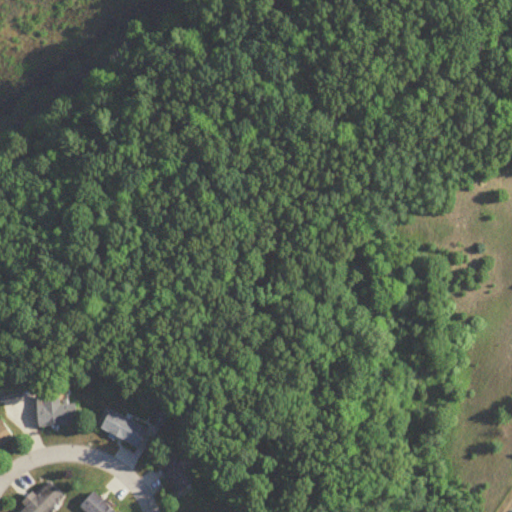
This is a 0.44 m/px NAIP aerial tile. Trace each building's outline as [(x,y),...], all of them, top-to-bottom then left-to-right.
[(27,397),(24,381),(3,386),(6,401),(27,397)] [(40,426),(78,426),(78,406),(62,406),(62,397),(40,397),(40,426)] [(138,449),(148,430),(112,410),(102,429),(138,449)] [(169,418),(156,411),(150,422),(163,429),(169,418)] [(0,449),(17,440),(6,421),(0,423),(0,449)] [(156,462),(175,495),(193,485),(174,452),(156,462)] [(51,511),(65,498),(51,483),(22,511),(51,511)] [(81,507),(86,511),(113,511),(94,493),(81,507)]
